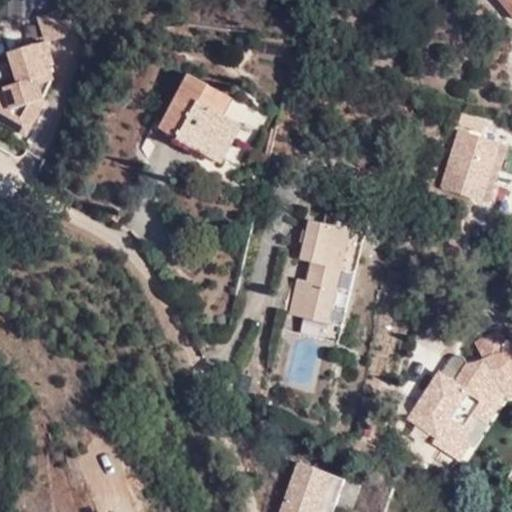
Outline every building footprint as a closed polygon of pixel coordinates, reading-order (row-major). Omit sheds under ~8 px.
[(511,0),(501,0),(511,14),(511,0)] [(0,119),(13,126),(44,102),(37,98),(33,81),(53,77),(45,43),(7,52),(15,84),(0,87),(0,119)] [(205,153),(225,114),(223,113),(233,98),(189,74),(160,127),(179,137),(178,139),(205,153)] [(243,124),(225,114),(205,153),(222,162),(243,124)] [(502,142),(459,128),(440,186),(483,201),(502,142)] [(379,146),(370,139),(356,159),(364,166),(379,146)] [(114,211),(111,216),(118,220),(122,215),(114,211)] [(351,230),(315,221),(305,257),(315,260),(310,282),(300,280),(292,312),(330,321),(351,230)] [(507,350),(506,339),(501,327),(476,341),(485,357),(507,350)] [(511,338),(506,339),(507,350),(485,357),(468,362),(456,379),(441,369),(408,418),(437,437),(435,442),(462,461),(473,444),(468,441),(482,418),(476,413),(496,382),(511,381),(511,338)] [(511,398),(511,381),(496,382),(476,413),(482,418),(490,424),(507,398),(511,398)] [(333,511),(345,480),(303,464),(283,511),(333,511)]
